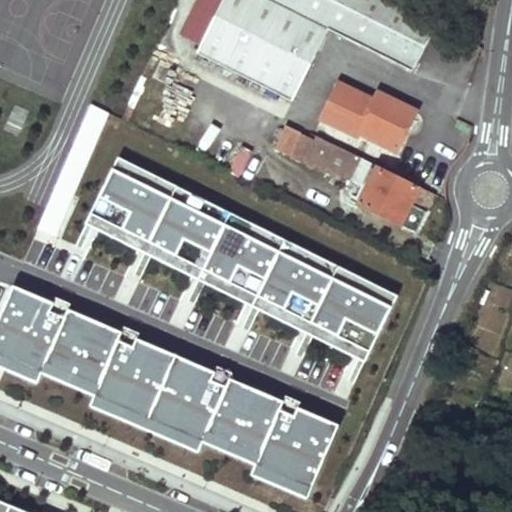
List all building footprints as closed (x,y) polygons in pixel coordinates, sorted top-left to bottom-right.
[(412,70),(434,26),(382,0),(223,0),(197,55),(293,102),(329,29),(412,70)] [(378,94),(375,101),(339,84),(322,119),(360,138),(363,133),(397,150),(416,113),(378,94)] [(358,206),(416,234),(426,212),(424,212),(433,194),(316,137),(314,141),(300,134),(300,133),(287,126),(275,150),(326,174),(329,169),(367,187),(358,206)] [(398,297),(119,158),(91,215),(370,353),(398,297)] [(68,209),(51,201),(39,229),(56,237),(68,209)] [(370,353),(91,215),(86,225),(365,363),(370,353)] [(339,427),(14,287),(0,318),(0,367),(8,371),(12,361),(42,374),(47,364),(99,387),(95,397),(203,444),(208,434),(260,457),(256,467),(312,491),(339,427)] [(200,315),(194,333),(213,339),(219,321),(200,315)] [(38,384),(42,374),(12,361),(8,371),(38,384)] [(99,387),(47,364),(42,374),(95,397),(99,387)] [(203,444),(95,397),(90,407),(199,454),(203,444)] [(260,457),(208,434),(203,444),(256,467),(260,457)] [(308,500),(312,491),(256,467),(252,476),(308,500)] [(25,511),(0,501),(0,511),(25,511)]
